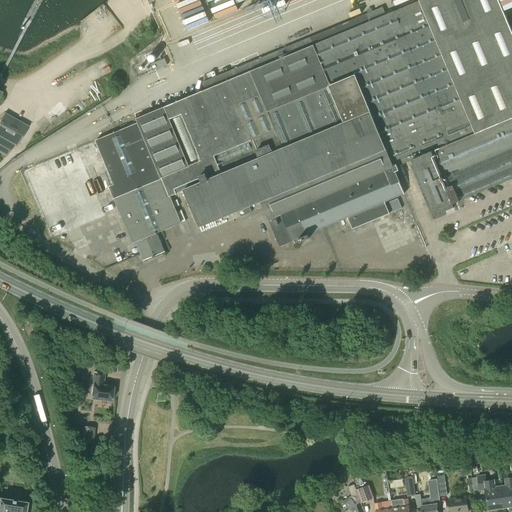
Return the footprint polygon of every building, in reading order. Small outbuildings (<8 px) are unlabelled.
[(382,8),(325,31),(376,153),(385,149),(395,172),(399,170),(397,166),(412,160),(437,150),(478,133),(422,0),(421,0),(385,15),(382,8)] [(498,0),(422,0),(478,133),(437,150),(458,200),(511,177),(511,32),(510,28),(498,0)] [(376,153),(325,31),(202,83),(205,90),(136,119),(138,123),(116,132),(95,141),(113,183),(108,185),(109,188),(113,197),(161,177),(204,159),(209,170),(283,139),(302,184),(376,153)] [(164,58),(150,64),(153,71),(167,65),(164,58)] [(59,101),(43,115),(51,124),(57,119),(65,111),(67,110),(59,101)] [(0,152),(6,156),(13,144),(17,147),(28,127),(4,113),(0,120),(0,152)] [(209,170),(204,159),(161,177),(169,197),(184,190),(199,227),(261,201),(302,184),(283,139),(209,170)] [(302,184),(261,201),(280,246),(298,238),(300,242),(309,238),(308,234),(322,228),(348,217),(352,229),(389,214),(384,202),(404,194),(395,172),(385,149),(376,153),(302,184)] [(458,200),(437,150),(412,160),(433,211),(453,203),(452,202),(458,200)] [(161,177),(113,197),(132,243),(136,241),(141,255),(144,261),(164,252),(156,233),(180,223),(169,197),(161,177)] [(104,380),(105,374),(94,372),(92,383),(94,383),(92,398),(110,401),(112,385),(103,384),(104,380)] [(511,460),(507,461),(510,479),(505,479),(506,486),(500,487),(503,507),(511,505),(511,460)] [(499,480),(494,481),(486,482),(485,475),(477,476),(479,490),(485,489),(488,509),(503,507),(500,487),(499,480)] [(407,497),(415,496),(412,478),(405,479),(407,497)] [(343,502),(348,509),(343,511),(358,511),(356,505),(361,502),(356,489),(354,484),(348,487),(351,496),(343,502)] [(445,484),(438,485),(440,496),(447,495),(445,484)] [(369,485),(356,489),(361,502),(373,498),(369,485)] [(430,488),(432,504),(421,506),(421,511),(437,511),(437,504),(440,504),(438,487),(430,488)] [(0,511),(35,511),(33,497),(27,496),(26,503),(0,498),(0,511)] [(449,511),(467,511),(468,511),(466,497),(448,499),(449,511)] [(401,500),(402,507),(393,508),(393,511),(409,511),(409,506),(408,499),(401,500)] [(393,511),(393,508),(382,510),(381,502),(374,503),(375,511),(393,511)]
